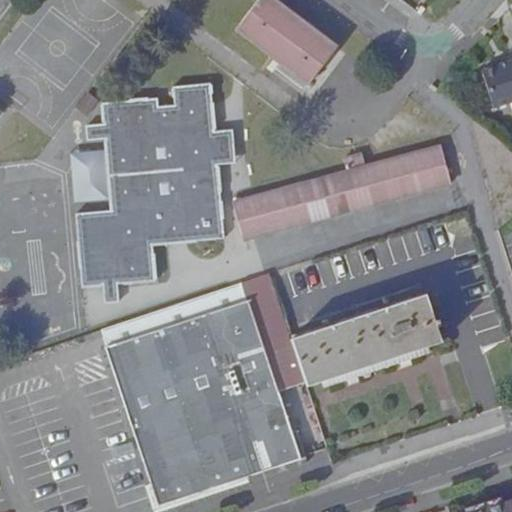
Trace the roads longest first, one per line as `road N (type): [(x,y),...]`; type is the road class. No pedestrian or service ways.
road 1 (residential): [(335,0),(394,43),(441,47),(483,0)]
road 2 (secondary): [(511,447),(348,502)]
